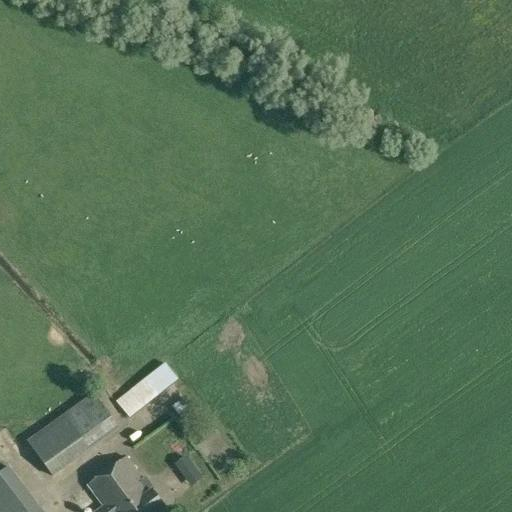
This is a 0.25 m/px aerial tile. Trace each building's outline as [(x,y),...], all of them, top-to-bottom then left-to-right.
[(116,401),(129,418),(178,380),(165,363),(116,401)] [(53,477),(119,429),(94,394),(27,442),(53,477)] [(157,511),(164,508),(152,491),(154,490),(145,477),(141,479),(125,457),(88,485),(103,506),(95,511),(157,511)] [(174,465),(182,475),(193,467),(185,457),(174,465)] [(42,511),(8,466),(0,472),(0,511),(42,511)]
